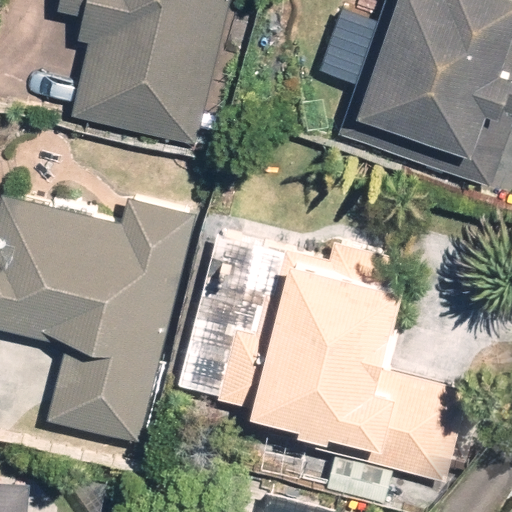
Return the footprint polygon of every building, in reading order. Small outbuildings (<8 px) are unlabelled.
[(76,0),(92,4),(88,25),(101,28),(85,103),(211,129),(237,0),(76,0)] [(511,0),(383,0),(348,121),(505,174),(511,151),(511,131),(498,128),(511,86),(511,0)] [(199,199),(141,186),(135,216),(14,190),(6,229),(0,227),(0,313),(76,330),(61,404),(152,423),(199,199)] [(321,438),(454,470),(478,369),(404,351),(425,263),(226,215),(188,370),(329,404),(321,438)] [(0,511),(60,511),(60,510),(59,508),(58,506),(58,505),(57,503),(56,502),(54,501),(53,499),(52,498),(50,497),(49,497),(47,496),(45,496),(43,495),(42,495),(43,471),(0,467),(0,511)] [(344,511),(349,497),(280,477),(269,511),(344,511)]
